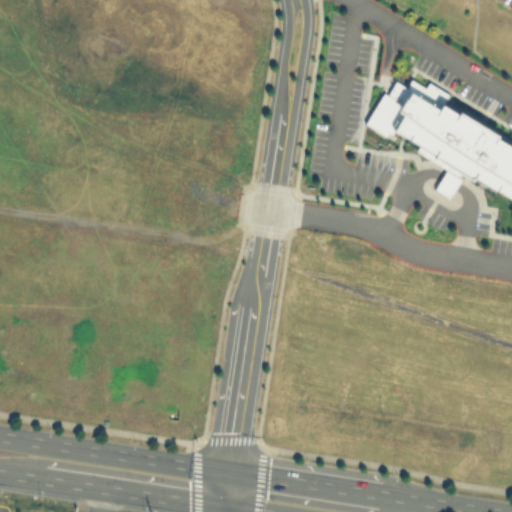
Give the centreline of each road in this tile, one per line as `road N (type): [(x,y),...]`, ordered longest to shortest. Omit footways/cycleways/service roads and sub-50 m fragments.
road 1 (tertiary): [(283,107),(228,469)]
road 2 (primary): [(228,469),(0,435)]
road 3 (primary): [(43,478),(226,504)]
road 4 (primary): [(387,493),(228,469)]
road 5 (primary): [(506,511),(387,493)]
